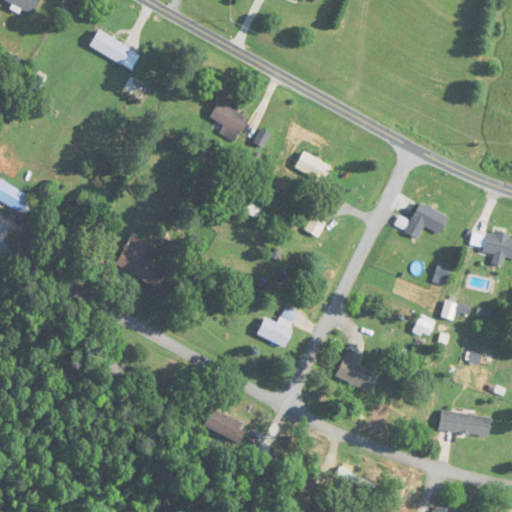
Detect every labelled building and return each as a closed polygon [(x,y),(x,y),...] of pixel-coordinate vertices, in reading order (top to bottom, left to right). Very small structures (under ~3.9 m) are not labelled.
[(2,0),(33,14),(40,0),(2,0)] [(122,66),(132,49),(99,31),(89,47),(122,66)] [(208,119),(239,138),(250,120),(219,101),(208,119)] [(331,167),(304,152),(294,169),(321,184),(331,167)] [(29,197),(0,179),(0,201),(20,213),(29,197)] [(399,216),(394,226),(418,238),(424,226),(441,235),(449,217),(420,203),(410,222),(399,216)] [(318,237),(325,224),(313,217),(306,229),(318,237)] [(469,248),(494,252),(492,265),(504,266),(505,257),(511,258),(511,236),(472,231),(469,248)] [(115,264),(157,289),(166,273),(140,257),(148,244),(133,235),(115,264)] [(257,335),(284,348),(300,313),(286,306),(278,323),(265,317),(257,335)] [(380,377),(358,366),(363,355),(349,349),(336,377),(372,394),(380,377)] [(204,426),(238,441),(246,425),(212,410),(204,426)] [(492,418),(442,410),(439,430),(489,437),(492,418)]
